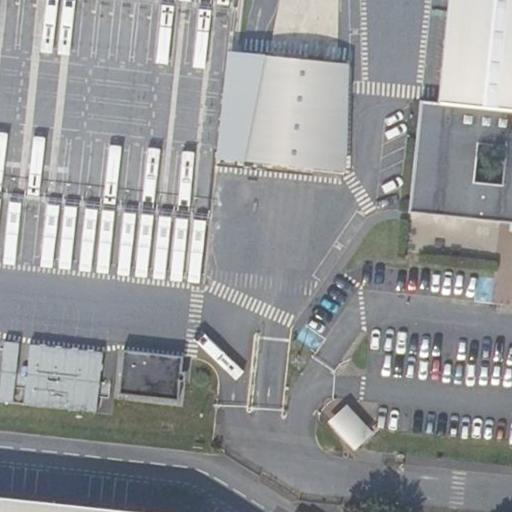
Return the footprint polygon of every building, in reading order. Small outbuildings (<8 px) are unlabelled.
[(419,207),(418,216),(511,227),(511,0),(451,0),(440,104),(425,103),(413,206),(419,207)] [(246,164),(265,166),(277,62),(265,61),(246,164)] [(265,166),(323,171),(332,67),(277,62),(265,166)] [(332,67),(323,171),(343,173),(342,67),(332,67)] [(97,410),(103,350),(35,343),(34,353),(75,357),(76,353),(87,354),(83,396),(60,393),(59,406),(97,410)] [(186,383),(147,379),(144,409),(183,413),(186,383)] [(330,419),(355,448),(374,431),(349,402),(330,419)] [(320,427),(312,440),(328,451),(336,438),(320,427)] [(0,511),(76,511),(0,503),(0,511)]
